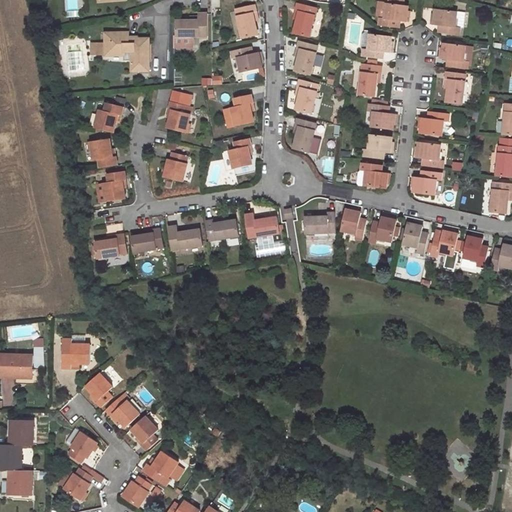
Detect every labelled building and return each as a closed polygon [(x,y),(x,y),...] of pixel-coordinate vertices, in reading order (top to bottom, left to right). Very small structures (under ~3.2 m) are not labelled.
[(256,12),(255,4),(236,8),(243,38),(257,34),(255,21),(253,13),(256,12)] [(307,38),(315,10),(296,5),(295,12),(298,13),(295,21),(292,35),(307,38)] [(403,24),(405,8),(384,5),(382,20),(377,20),(376,27),(396,30),(397,23),(403,24)] [(454,30),(456,15),(435,12),(433,28),(439,29),(438,35),(458,38),(459,31),(454,30)] [(177,37),(173,37),(173,48),(190,47),(192,45),(192,37),(207,36),(207,14),(199,15),(199,18),(199,21),(190,21),(176,22),(177,37)] [(131,71),(147,71),(147,63),(148,63),(148,43),(146,43),(146,40),(136,40),(135,40),(133,43),(127,43),(127,38),(127,34),(110,34),(110,35),(104,35),(105,45),(106,45),(106,56),(123,56),(123,53),(131,53),(131,60),(131,71)] [(386,54),(388,39),(367,36),(365,51),(360,50),(359,58),(380,60),(381,54),(386,54)] [(308,76),(316,47),(297,42),(296,49),(298,50),(296,59),(293,72),(308,76)] [(462,63),(464,48),(442,46),(441,60),(447,61),(446,68),(466,71),(467,63),(462,63)] [(261,68),(258,53),(252,54),(250,47),(231,51),(232,59),(237,58),(240,72),(261,68)] [(377,75),(378,68),(360,66),(356,95),(371,97),(373,83),(374,75),(377,75)] [(460,107),(464,77),(445,74),(444,81),(447,82),(446,91),(445,105),(460,107)] [(308,114),(317,85),(298,81),(296,88),(300,89),(297,97),(294,111),(308,114)] [(250,112),(249,104),(253,104),(251,95),(233,98),(235,107),(231,108),(233,117),(235,126),(253,123),(250,112)] [(367,127),(388,130),(390,115),(385,115),(386,107),(384,107),(384,102),(368,100),(368,105),(365,105),(364,112),(369,113),(367,127)] [(112,131),(115,122),(116,114),(120,115),(122,106),(105,102),(103,110),(99,109),(97,118),(94,127),(112,131)] [(187,123),(189,114),(182,113),(184,106),(169,102),(168,110),(171,110),(169,118),(167,128),(184,132),(187,123)] [(511,104),(504,104),(501,135),(511,136),(511,104)] [(418,134),(440,137),(442,122),(446,122),(448,115),(427,112),(426,119),(421,119),(418,134)] [(306,153),(313,124),(295,119),(294,127),(296,128),(294,135),(291,149),(306,153)] [(385,154),(387,138),(366,136),(364,150),(359,150),(358,157),(379,160),(380,153),(385,154)] [(112,156),(110,148),(108,138),(89,141),(91,150),(92,160),(97,159),(99,167),(117,164),(115,156),(112,156)] [(233,169),(251,165),(249,156),(247,147),(250,146),(248,139),(234,142),(235,148),(228,150),(230,160),(233,169)] [(436,160),(439,145),(417,143),(416,158),(421,159),(421,166),(441,168),(442,161),(436,160)] [(511,147),(500,147),(499,146),(495,177),(511,178),(511,168),(511,147)] [(164,177),(182,182),(185,172),(187,163),(185,163),(187,156),(172,152),(171,159),(169,158),(166,168),(164,177)] [(380,190),(382,174),(377,174),(378,166),(357,163),(356,171),(361,172),(359,187),(380,190)] [(102,182),(104,191),(106,201),(124,198),(123,188),(121,180),(125,179),(124,170),(106,173),(107,181),(102,182)] [(439,181),(440,173),(420,171),(419,178),(413,177),(411,192),(433,195),(434,181),(439,181)] [(510,192),(510,184),(491,183),(489,212),(504,214),(505,200),(506,192),(510,192)] [(283,209),(284,218),(292,217),(291,208),(283,209)] [(359,241),(363,221),(356,220),(358,214),(343,210),(338,232),(353,235),(351,240),(359,241)] [(333,233),(332,214),(325,215),(325,218),(316,218),(302,219),(302,234),(333,233)] [(279,235),(276,220),(263,222),(254,223),(254,219),(253,216),(245,217),(248,240),(279,235)] [(390,243),(395,222),(379,219),(378,225),(371,223),(366,243),(374,245),(375,240),(390,243)] [(237,237),(235,221),(222,223),(213,225),(212,221),(205,223),(208,241),(237,237)] [(420,234),(421,228),(406,225),(401,246),(416,249),(415,254),(422,255),(426,235),(420,234)] [(201,246),(198,231),(185,233),(177,235),(176,231),(176,227),(167,228),(171,251),(201,246)] [(162,248),(159,229),(151,230),(151,234),(143,235),(129,237),(132,252),(162,248)] [(452,257),(456,236),(442,233),(440,239),(433,237),(429,257),(436,258),(437,254),(452,257)] [(125,253),(123,235),(115,236),(116,239),(107,240),(94,242),(96,257),(125,253)] [(462,259),(476,262),(475,267),(483,269),(487,249),(480,247),(481,241),(466,238),(465,244),(461,243),(459,253),(463,254),(462,259)] [(511,270),(511,268),(511,248),(501,246),(500,251),(493,250),(488,270),(495,271),(497,267),(511,270)] [(63,337),(62,366),(80,366),(80,361),(90,361),(90,343),(83,343),(84,335),(72,334),(72,337),(63,337)] [(0,376),(16,377),(32,377),(32,369),(39,369),(44,369),(42,338),(32,338),(32,355),(0,354),(0,376)] [(16,383),(39,384),(39,369),(32,369),(32,377),(16,377),(16,383)] [(103,405),(113,394),(108,389),(113,385),(100,371),(87,383),(94,391),(100,398),(98,400),(103,405)] [(125,426),(138,413),(125,399),(121,404),(115,398),(104,408),(110,414),(112,412),(118,418),(125,426)] [(112,412),(110,414),(116,421),(118,418),(112,412)] [(146,448),(157,438),(152,433),(157,428),(144,415),(130,427),(137,434),(143,441),(140,443),(146,448)] [(31,445),(32,420),(9,419),(8,444),(20,445),(31,445)] [(98,440),(98,439),(84,429),(71,446),(72,447),(68,453),(81,461),(85,456),(87,457),(93,447),(98,440)] [(134,436),(140,443),(143,441),(137,434),(134,436)] [(19,470),(20,445),(8,444),(0,443),(0,468),(8,469),(19,470)] [(157,458),(152,465),(149,464),(148,462),(143,470),(163,484),(167,476),(179,460),(163,450),(157,458)] [(64,488),(79,498),(80,497),(84,490),(90,482),(88,480),(91,474),(79,467),(75,473),(74,472),(73,473),(64,488)] [(65,468),(56,484),(64,488),(73,473),(65,468)] [(7,494),(29,494),(30,470),(19,470),(8,469),(7,494)] [(124,496),(138,505),(149,490),(150,491),(154,484),(141,475),(137,481),(135,480),(129,488),(124,495),(124,496)] [(197,511),(199,509),(184,499),(180,505),(173,500),(165,511),(197,511)]
